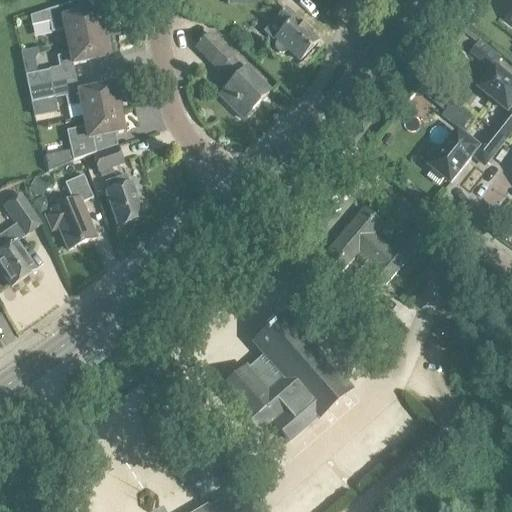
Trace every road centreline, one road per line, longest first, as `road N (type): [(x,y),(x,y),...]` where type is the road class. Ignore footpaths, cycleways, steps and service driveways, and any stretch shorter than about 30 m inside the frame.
road 1 (secondary): [(0,390),(243,197)]
road 2 (residential): [(243,197),(174,121),(154,0)]
road 3 (residential): [(458,236),(386,191),(320,120)]
road 4 (secondary): [(320,120),(428,0)]
